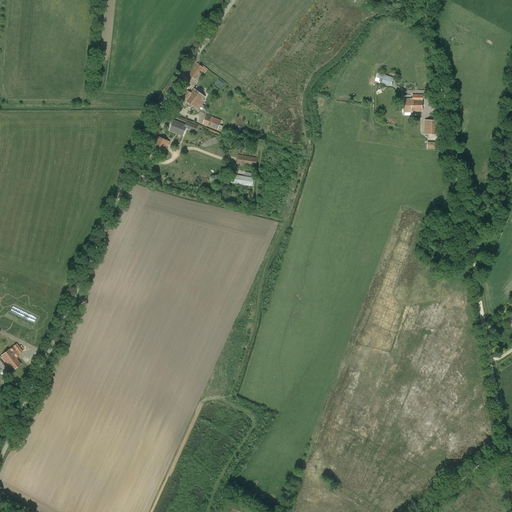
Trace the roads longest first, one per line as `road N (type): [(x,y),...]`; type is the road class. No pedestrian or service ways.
road 1 (unclassified): [(0,456),(163,107),(233,0)]
road 2 (unclassified): [(511,483),(427,33),(430,0)]
